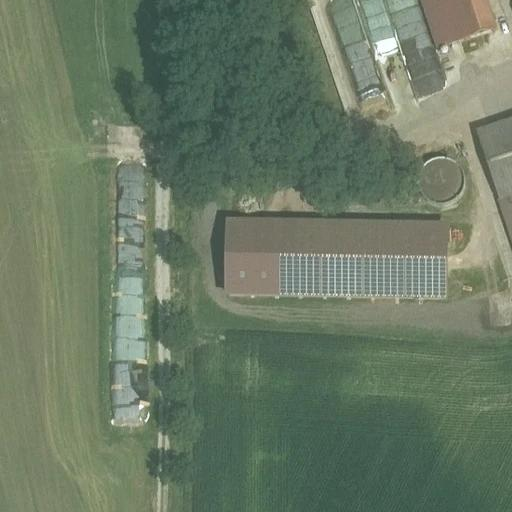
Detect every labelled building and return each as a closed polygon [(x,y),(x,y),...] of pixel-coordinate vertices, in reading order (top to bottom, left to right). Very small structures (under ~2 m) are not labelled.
[(421,0),(438,51),(497,31),(486,0),(421,0)] [(511,123),(477,135),(499,202),(500,202),(511,198),(511,123)] [(449,162),(445,161),(440,161),(436,161),(433,162),(430,164),(427,166),(425,167),(423,169),(421,172),(420,176),(419,177),(419,181),(419,183),(419,186),(419,189),(420,192),(422,196),(426,200),(428,202),(432,204),(435,205),(439,206),(444,206),(448,205),(451,204),(455,202),(458,200),(460,198),(462,195),(464,190),(465,187),(465,182),(465,179),(464,176),(462,172),(459,168),(457,167),(456,165),(453,163),(449,162)] [(511,198),(500,202),(511,238),(511,198)] [(216,300),(441,299),(440,222),(216,224),(216,300)]
